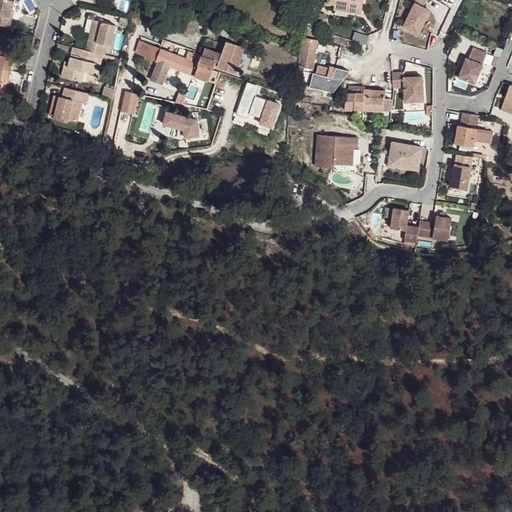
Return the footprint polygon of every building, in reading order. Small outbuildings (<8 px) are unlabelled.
[(0,0),(0,26),(11,30),(14,20),(10,19),(12,11),(14,2),(5,0),(0,0)] [(350,0),(349,7),(349,12),(360,14),(362,0),(350,0)] [(424,8),(428,0),(416,0),(417,1),(405,28),(420,35),(431,11),(424,8)] [(173,9),(171,15),(199,23),(199,17),(173,9)] [(308,14),(291,10),(289,18),(307,22),(308,14)] [(199,23),(171,15),(170,19),(196,28),(199,23)] [(116,26),(95,20),(87,53),(103,57),(105,46),(111,47),(116,26)] [(299,67),(315,67),(316,39),(300,39),(299,67)] [(198,55),(182,49),(180,55),(154,47),(149,58),(157,61),(153,79),(164,82),(169,66),(207,80),(213,61),(216,62),(215,66),(243,75),(252,50),(225,40),(224,44),(225,44),(222,54),(208,49),(208,48),(202,45),(198,55)] [(12,43),(2,41),(0,45),(0,44),(0,69),(11,72),(13,64),(11,63),(6,62),(7,57),(9,57),(12,43)] [(465,57),(457,77),(473,83),(485,53),(471,47),(467,58),(465,57)] [(103,57),(73,49),(69,68),(65,67),(62,79),(82,83),(85,73),(94,75),(97,65),(101,66),(103,57)] [(328,69),(360,77),(364,58),(332,50),(329,62),(328,69)] [(329,62),(321,60),(319,67),(328,69),(329,62)] [(9,80),(11,72),(0,69),(0,98),(3,87),(0,86),(0,84),(0,83),(1,79),(9,80)] [(403,72),(392,73),(393,88),(404,87),(405,102),(424,101),(422,76),(413,76),(403,77),(403,75),(403,72)] [(511,85),(511,91),(504,90),(500,102),(503,103),(502,108),(499,107),(497,115),(511,119),(511,85)] [(258,90),(246,86),(236,116),(248,120),(249,116),(262,120),(260,125),(272,129),(280,106),(255,98),(258,90)] [(387,87),(363,87),(362,89),(346,90),(347,98),(354,98),(355,109),(384,107),(384,94),(386,94),(387,87)] [(90,95),(66,88),(64,97),(60,96),(55,121),(68,124),(69,121),(78,123),(82,104),(87,105),(90,95)] [(257,97),(280,103),(282,93),(259,88),(257,97)] [(139,96),(126,92),(121,112),(134,116),(139,96)] [(60,96),(55,95),(50,120),(55,121),(60,96)] [(197,120),(167,112),(163,124),(184,129),(185,137),(199,135),(197,120)] [(479,113),(463,112),(462,121),(478,123),(479,113)] [(311,120),(289,116),(288,123),(310,127),(311,120)] [(493,128),(458,124),(456,143),(475,144),(475,139),(491,140),(493,128)] [(359,136),(318,134),(317,165),(335,166),(335,163),(354,164),(354,146),(358,146),(359,136)] [(423,146),(393,140),(390,161),(420,166),(423,146)] [(472,156),(456,153),(452,187),(468,189),(472,156)] [(420,166),(390,161),(389,164),(419,170),(420,166)] [(410,209),(395,206),(392,227),(407,229),(406,239),(418,241),(420,226),(408,224),(410,209)] [(453,216),(438,214),(436,221),(421,219),(419,234),(450,239),(453,216)]
